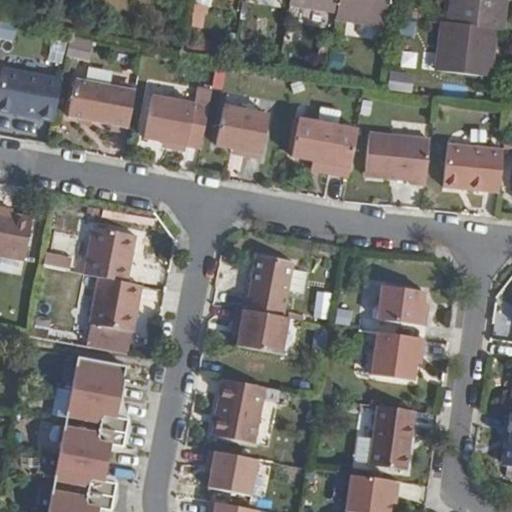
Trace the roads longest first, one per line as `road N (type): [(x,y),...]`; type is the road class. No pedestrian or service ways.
road 1 (residential): [(212,198),(157,511)]
road 2 (residential): [(485,233),(454,490),(495,511)]
road 3 (residential): [(212,198),(485,233)]
road 4 (residential): [(0,158),(212,198)]
